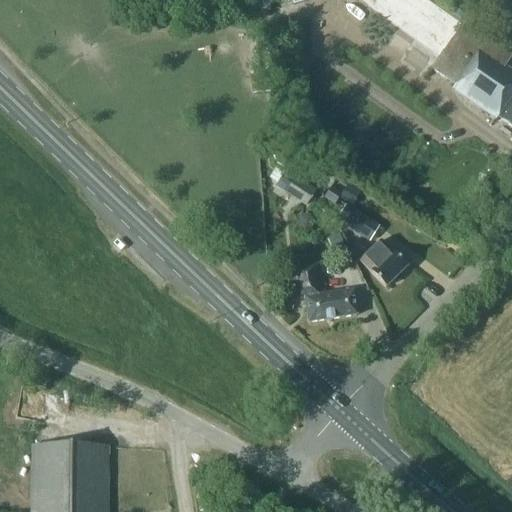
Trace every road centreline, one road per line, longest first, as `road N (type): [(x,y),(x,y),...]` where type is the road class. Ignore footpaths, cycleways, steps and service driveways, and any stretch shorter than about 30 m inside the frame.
road 1 (primary): [(338,410),(0,88)]
road 2 (unclassified): [(288,475),(140,397),(0,338)]
road 3 (unclassified): [(338,410),(511,232)]
road 4 (primary): [(460,511),(338,410)]
